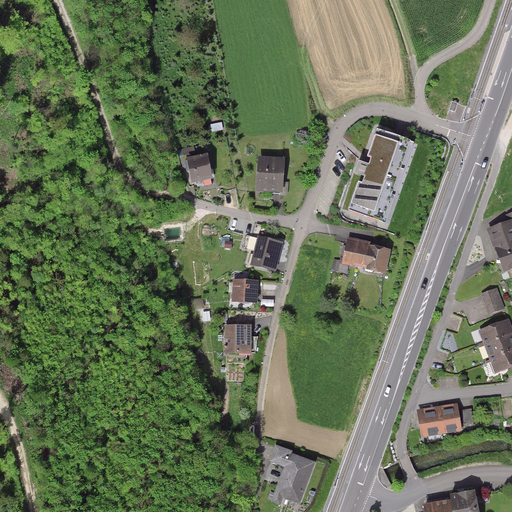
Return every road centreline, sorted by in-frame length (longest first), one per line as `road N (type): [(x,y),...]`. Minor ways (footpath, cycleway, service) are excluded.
road 1 (residential): [(484,140),(398,112),(352,117),(336,132),(268,348),(261,482)]
road 2 (primary): [(484,140),(355,492)]
road 3 (residential): [(484,140),(496,149),(495,166),(415,394)]
road 4 (track): [(147,0),(168,136),(189,201)]
